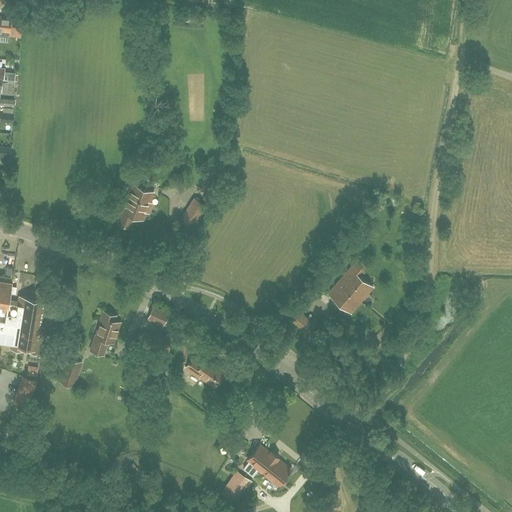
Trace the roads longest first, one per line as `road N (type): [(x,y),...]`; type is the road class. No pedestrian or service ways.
road 1 (secondary): [(0,224),(149,279),(211,316),(352,425)]
road 2 (unclassified): [(352,425),(419,327),(460,70)]
road 3 (secondary): [(462,511),(429,477),(352,425)]
road 4 (secondary): [(352,425),(447,511)]
